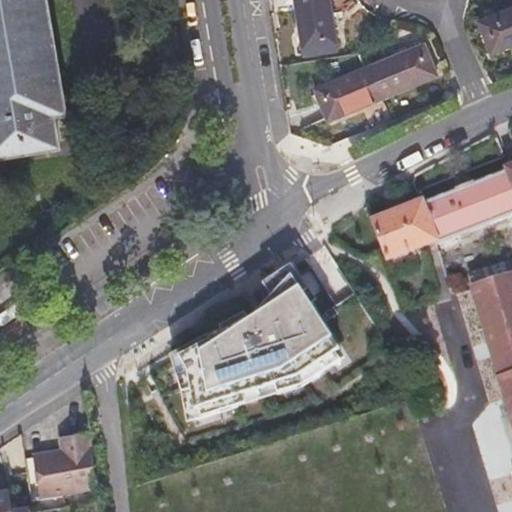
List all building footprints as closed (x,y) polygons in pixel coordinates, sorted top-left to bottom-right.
[(47,0),(0,0),(0,157),(60,148),(55,116),(67,114),(47,0)] [(326,0),(310,0),(291,3),(300,60),(335,55),(326,0)] [(511,43),(511,8),(480,21),(491,52),(511,43)] [(419,60),(363,81),(376,113),(431,92),(419,60)] [(376,113),(363,81),(307,102),(320,135),(376,113)] [(511,180),(372,228),(386,263),(436,247),(436,249),(511,224),(511,180)] [(511,269),(472,279),(477,295),(511,284),(511,269)] [(298,380),(342,352),(309,301),(319,295),(304,271),(294,277),(253,319),(179,359),(189,375),(194,412),(298,380)] [(511,284),(477,295),(511,419),(511,477),(511,478),(511,284)] [(499,423),(511,466),(511,419),(499,423)] [(97,488),(90,432),(61,438),(63,451),(34,457),(41,499),(90,489),(97,488)] [(98,501),(97,488),(90,489),(91,503),(98,501)] [(18,511),(17,495),(0,496),(0,511),(18,511)]
